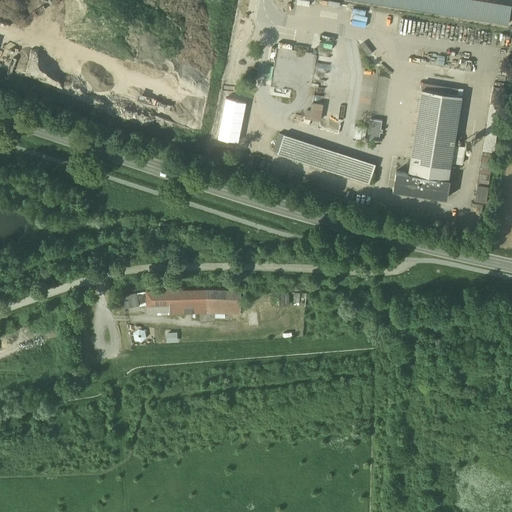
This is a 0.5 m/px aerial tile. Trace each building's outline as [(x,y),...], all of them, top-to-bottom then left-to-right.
[(350,23),(363,25),(365,9),(352,7),(350,23)] [(283,52),(293,52),(294,42),(278,42),(278,47),(271,47),(271,54),(277,54),(277,48),(284,48),(283,52)] [(461,59),(460,69),(471,71),(472,61),(461,59)] [(459,88),(423,82),(422,89),(458,95),(459,88)] [(458,95),(422,89),(420,103),(408,173),(448,180),(451,164),(451,162),(454,145),(462,95),(458,95)] [(310,110),(306,109),(304,118),(320,121),(323,104),(313,102),(312,102),(310,110)] [(489,107),(477,185),(488,187),(500,109),(489,107)] [(382,121),(370,119),(367,138),(379,140),(382,121)] [(356,125),(353,135),(363,137),(366,128),(356,125)] [(375,164),(285,133),(278,154),(369,183),(375,164)] [(465,147),(454,145),(451,162),(462,163),(465,147)] [(408,173),(396,171),(393,190),(447,199),(450,180),(448,180),(408,173)] [(488,187),(477,185),(475,201),(486,203),(488,187)] [(208,291),(147,294),(147,317),(208,314),(240,316),(241,292),(208,291)] [(280,293),(279,304),(288,305),(288,293),(280,293)] [(136,295),(121,298),(124,309),(139,305),(136,295)] [(135,329),(133,340),(143,342),(146,331),(135,329)] [(166,333),(167,343),(177,343),(176,332),(166,333)]
